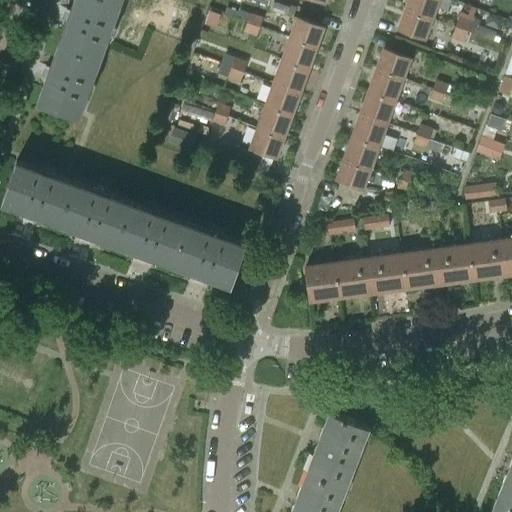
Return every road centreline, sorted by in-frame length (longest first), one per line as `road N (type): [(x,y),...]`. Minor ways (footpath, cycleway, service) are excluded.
road 1 (residential): [(246,341),(365,0)]
road 2 (residential): [(511,323),(333,346),(246,341)]
road 3 (residential): [(246,341),(0,247)]
road 4 (residential): [(221,511),(223,434),(246,341)]
